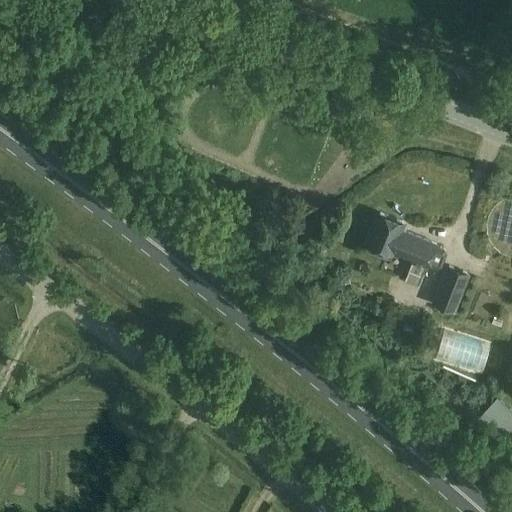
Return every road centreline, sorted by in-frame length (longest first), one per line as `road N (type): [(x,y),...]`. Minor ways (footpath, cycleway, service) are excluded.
road 1 (primary): [(487,511),(455,479),(0,133)]
road 2 (unclassified): [(326,511),(0,257)]
road 3 (unclassified): [(511,134),(170,0)]
road 4 (unknown): [(134,511),(188,403)]
